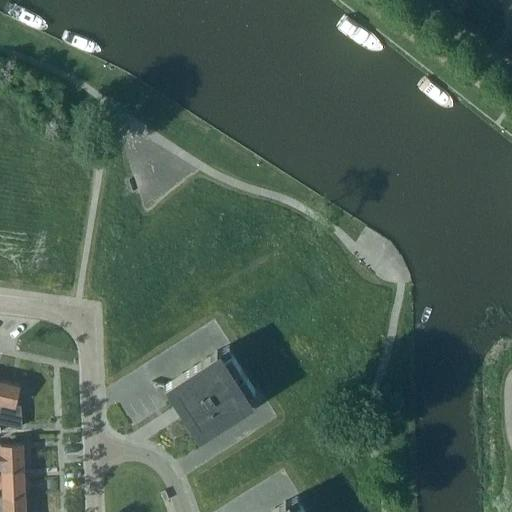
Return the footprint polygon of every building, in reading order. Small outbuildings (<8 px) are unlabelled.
[(173,395),(172,395),(190,424),(191,423),(199,435),(249,402),(216,350),(165,383),(173,395)] [(19,384),(0,379),(0,401),(2,402),(0,410),(0,416),(9,419),(13,405),(14,405),(19,384)] [(0,469),(1,469),(1,470),(23,469),(22,443),(0,444),(0,469)] [(24,494),(23,469),(1,470),(1,475),(0,475),(0,486),(1,486),(2,495),(24,494)] [(0,511),(25,511),(24,494),(2,495),(0,495),(0,511)] [(291,511),(284,501),(266,511),(291,511)]
